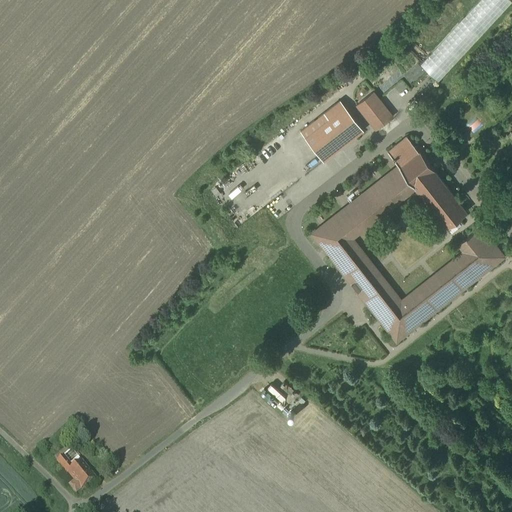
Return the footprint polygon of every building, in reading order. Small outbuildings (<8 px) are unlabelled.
[(457,0),(447,0),(411,40),(424,51),(464,7),(457,0)] [(511,1),(510,0),(480,0),(421,65),(439,81),(511,1)] [(393,116),(373,91),(357,104),(377,129),(393,116)] [(341,100),(301,131),(324,161),(364,129),(341,100)] [(402,301),(397,294),(358,244),(357,244),(352,238),(359,233),(416,188),(447,226),(467,211),(435,171),(436,170),(420,150),(419,151),(407,136),(388,151),(399,165),(313,233),(397,340),(504,256),(504,255),(481,226),(481,227),(480,227),(459,244),(459,245),(460,245),(465,251),(458,256),(408,295),(408,296),(402,301)] [(96,480),(82,463),(74,469),(64,457),(57,463),(67,475),(69,474),(75,482),(70,487),(76,495),(82,490),(82,491),(96,480)]
